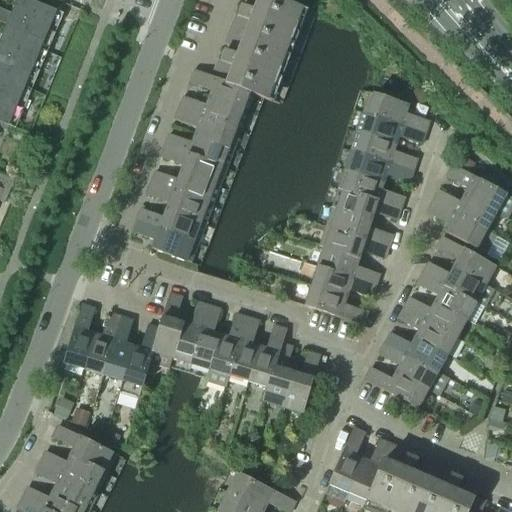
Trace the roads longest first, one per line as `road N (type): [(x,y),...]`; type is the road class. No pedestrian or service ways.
road 1 (residential): [(113,255),(180,58),(206,48),(223,0)]
road 2 (residential): [(366,344),(113,255)]
road 3 (residential): [(79,242),(167,12)]
road 4 (unclassified): [(366,344),(448,125)]
road 5 (residential): [(0,443),(79,242)]
road 6 (unclassified): [(511,496),(344,413)]
